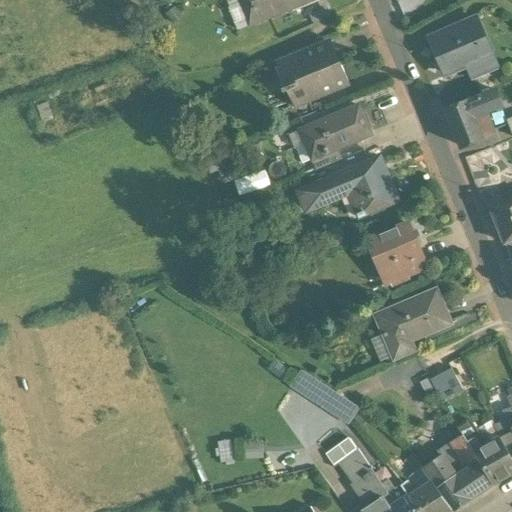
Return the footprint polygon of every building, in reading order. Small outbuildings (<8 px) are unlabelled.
[(238,0),(249,26),(291,9),(290,4),(300,0),(238,0)] [(471,22),(429,39),(444,74),(467,64),(486,57),(485,55),(471,22)] [(329,44),(279,64),(288,86),(282,89),(284,92),(290,89),(296,103),(293,104),(294,107),(309,101),(349,84),(342,67),(339,68),(329,44)] [(486,57),(467,64),(472,77),(496,67),(490,53),(485,55),(486,57)] [(495,91),(447,110),(461,148),(481,140),(480,138),(494,133),(486,113),(501,108),(495,91)] [(294,107),(274,115),(279,126),(314,112),(309,101),(294,107)] [(44,120),(54,117),(50,102),(40,104),(44,120)] [(358,108),(305,130),(310,142),(306,144),(312,160),(335,150),(359,141),(370,136),(358,108)] [(359,141),(335,150),(340,162),(363,152),(359,141)] [(340,162),(326,167),(331,178),(369,163),(365,151),(363,152),(340,162)] [(381,158),(376,160),(383,176),(387,174),(381,158)] [(331,178),(297,192),(305,213),(349,195),(353,193),(363,217),(399,203),(387,174),(383,176),(376,160),(369,163),(331,178)] [(273,167),(250,175),(255,189),(278,181),(273,167)] [(353,193),(349,195),(359,219),(363,217),(353,193)] [(511,199),(489,208),(503,244),(511,240),(511,199)] [(407,225),(367,242),(380,273),(384,272),(388,281),(384,283),(385,285),(391,283),(393,284),(405,279),(407,276),(425,268),(407,225)] [(436,291),(376,315),(394,359),(414,351),(409,337),(419,333),(420,336),(449,324),(436,291)] [(441,402),(462,390),(450,370),(429,382),(441,402)] [(359,409),(304,373),(295,387),(349,422),(359,409)] [(511,413),(504,416),(507,425),(495,430),(500,439),(506,449),(511,445),(511,428),(511,427),(511,426),(511,413)] [(485,447),(466,418),(462,421),(464,424),(458,428),(463,436),(474,453),(485,447)] [(463,436),(437,452),(440,457),(442,456),(456,476),(479,460),(474,453),(463,436)] [(335,468),(342,462),(357,450),(348,439),(326,457),(335,468)] [(485,447),(474,453),(479,460),(484,469),(493,484),(511,472),(511,459),(506,449),(500,439),(485,447)] [(242,445),(243,463),(264,462),(263,444),(242,445)] [(380,481),(357,450),(342,462),(373,504),(362,511),(391,511),(382,498),(387,495),(377,483),(380,481)] [(422,469),(412,456),(404,462),(417,475),(407,482),(414,494),(432,483),(422,469)] [(440,457),(422,469),(432,483),(452,511),(493,484),(484,469),(479,460),(456,476),(442,456),(440,457)] [(391,511),(416,511),(400,486),(404,484),(394,472),(380,481),(377,483),(387,495),(382,498),(391,511)] [(432,483),(414,494),(407,482),(404,484),(400,486),(416,511),(450,511),(452,511),(432,483)]
